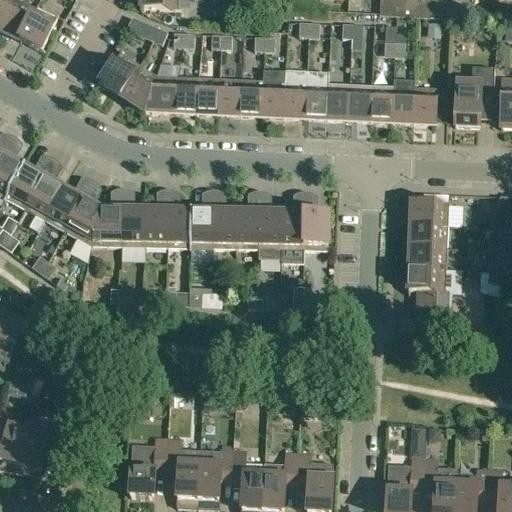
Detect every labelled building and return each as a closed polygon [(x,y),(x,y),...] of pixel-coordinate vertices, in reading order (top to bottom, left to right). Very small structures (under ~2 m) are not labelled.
[(0,0),(0,34),(1,35),(17,2),(11,0),(0,0)] [(178,12),(179,0),(142,0),(142,16),(143,16),(143,12),(181,13),(181,12),(178,12)] [(274,0),(274,7),(277,8),(289,9),(290,0),(274,0)] [(380,0),(380,19),(391,19),(392,0),(380,0)] [(403,20),(403,0),(392,0),(391,19),(403,20)] [(414,0),(403,0),(403,20),(413,20),(414,0)] [(414,0),(413,20),(424,21),(424,0),(414,0)] [(435,0),(424,0),(424,21),(435,22),(435,0)] [(446,22),(447,0),(435,0),(435,22),(446,22)] [(457,0),(447,0),(446,22),(457,23),(457,0)] [(469,0),(457,0),(457,23),(468,23),(469,0)] [(21,44),(37,11),(17,2),(1,35),(21,44)] [(56,21),(37,11),(21,44),(46,56),(46,55),(42,53),(58,19),(57,18),(56,21)] [(144,41),(153,45),(158,32),(133,21),(126,32),(144,41)] [(310,26),(300,26),(299,40),(309,41),(310,26)] [(320,27),(310,26),(309,41),(319,41),(320,27)] [(441,26),(428,26),(427,42),(440,42),(441,26)] [(354,28),(345,28),(344,42),(354,42),(354,28)] [(353,53),(364,53),(365,28),(354,28),(354,42),(353,53)] [(387,46),(397,47),(397,37),(397,29),(396,29),(388,29),(387,46)] [(168,35),(158,32),(153,45),(162,48),(168,35)] [(185,37),(174,37),(174,51),(184,51),(185,37)] [(185,37),(184,51),(194,52),(195,38),(185,37)] [(397,37),(397,47),(396,61),(406,62),(407,37),(397,37)] [(212,53),(222,53),(222,39),(212,39),(212,53)] [(232,39),(222,39),(222,53),(232,54),(232,39)] [(255,55),(265,55),(265,41),(255,41),(255,55)] [(275,41),(265,41),(265,55),(275,55),(275,41)] [(101,87),(121,100),(140,69),(122,57),(124,55),(123,54),(102,86),(98,84),(97,85),(101,87)] [(157,80),(140,69),(121,100),(146,116),(157,80)] [(480,131),(482,99),(494,100),(495,72),(473,70),(472,86),(457,86),(455,130),(480,131)] [(263,84),(262,121),(284,122),(285,85),(286,74),(264,74),(263,84)] [(284,122),(305,123),(307,86),(308,75),(286,74),(285,85),(284,122)] [(308,75),(307,86),(305,123),(327,124),(329,87),(329,76),(308,75)] [(177,81),(157,80),(146,116),(175,117),(177,81)] [(199,81),(177,81),(175,117),(197,118),(199,81)] [(220,82),(199,81),(197,118),(219,119),(220,82)] [(242,83),(220,82),(219,119),(240,120),(242,83)] [(240,120),(262,121),(263,84),(242,83),(240,120)] [(392,127),(413,128),(415,91),(415,84),(394,83),(393,90),(392,127)] [(511,84),(503,84),(501,132),(511,132),(511,84)] [(350,88),(329,87),(327,124),(349,125),(350,88)] [(372,89),(350,88),(349,125),(370,126),(372,89)] [(393,90),(372,89),(370,126),(392,127),(393,90)] [(415,91),(413,128),(436,129),(437,92),(415,91)] [(14,165),(3,159),(0,165),(0,198),(6,202),(23,170),(14,165)] [(33,175),(23,170),(6,202),(25,213),(43,181),(33,175)] [(45,224),(63,192),(43,181),(25,213),(37,219),(30,231),(39,236),(45,224)] [(65,235),(83,203),(63,192),(45,224),(65,235)] [(412,229),(448,230),(449,209),(452,209),(452,208),(414,206),(414,201),(413,201),(412,229)] [(491,230),(497,232),(511,236),(511,231),(511,201),(506,201),(500,201),(491,230)] [(94,209),(83,203),(65,235),(77,242),(70,256),(88,267),(92,250),(102,214),(94,209)] [(110,214),(102,214),(92,250),(122,251),(123,214),(110,214)] [(122,251),(145,251),(146,215),(134,214),(123,214),(122,251)] [(191,214),(191,216),(191,252),(213,252),(214,216),(192,216),(192,214),(191,214)] [(157,215),(146,215),(145,251),(168,252),(169,215),(157,215)] [(191,252),(191,216),(169,215),(168,252),(191,252)] [(226,216),(214,216),(213,252),(236,253),(237,216),(226,216)] [(248,217),(237,216),(236,253),(259,253),(260,217),(248,217)] [(282,263),(282,254),(283,217),(260,217),(259,253),(259,263),(282,263)] [(282,254),(282,263),(282,267),(304,267),(305,254),(305,218),(283,217),(282,254)] [(329,218),(317,218),(305,218),(305,254),(328,255),(329,218)] [(447,252),(448,230),(412,229),(411,250),(447,252)] [(505,255),(511,236),(497,232),(494,242),(499,243),(496,254),(505,255)] [(3,233),(0,236),(0,247),(3,250),(11,238),(3,233)] [(19,244),(11,238),(3,250),(11,256),(19,244)] [(446,273),(447,252),(411,250),(410,272),(446,273)] [(493,267),(490,276),(504,280),(511,255),(505,255),(496,254),(493,267)] [(32,271),(40,277),(49,265),(40,259),(32,271)] [(40,277),(49,283),(57,271),(49,265),(40,277)] [(446,273),(410,272),(409,299),(410,299),(410,294),(419,295),(418,317),(422,318),(422,336),(419,335),(419,337),(450,338),(450,337),(448,337),(450,295),(445,295),(446,273)] [(504,280),(490,276),(484,295),(498,299),(504,280)] [(168,295),(167,295),(166,309),(176,310),(177,295),(176,295),(176,290),(168,290),(168,295)] [(111,292),(111,307),(121,307),(121,293),(111,292)] [(131,293),(121,293),(121,307),(131,307),(131,293)] [(156,309),(166,309),(167,295),(157,294),(156,309)] [(212,311),(213,297),(202,297),(202,311),(212,311)] [(223,298),(213,297),(212,311),(222,312),(223,298)] [(257,313),(258,299),(248,299),(247,313),(257,313)] [(268,300),(258,299),(257,313),(267,314),(268,300)] [(303,315),(313,316),(332,317),(333,300),(304,299),(304,301),(303,315)] [(294,301),(293,315),(303,315),(304,301),(294,301)] [(2,316),(0,319),(0,361),(7,364),(25,326),(2,316)] [(73,384),(59,382),(57,391),(71,394),(73,384)] [(237,410),(243,411),(245,409),(245,402),(244,401),(237,400),(235,402),(235,408),(237,410)] [(323,406),(322,422),(336,423),(337,407),(323,406)] [(0,440),(7,442),(1,467),(0,469),(0,473),(19,478),(30,433),(19,430),(22,418),(1,413),(0,417),(0,440)] [(49,438),(30,433),(19,478),(39,482),(46,452),(58,455),(65,428),(52,425),(49,438)] [(412,432),(411,444),(424,445),(425,433),(412,432)] [(167,471),(169,443),(156,443),(156,451),(133,450),(131,501),(154,502),(155,470),(167,471)] [(178,511),(198,511),(200,466),(180,465),(181,444),(169,443),(167,471),(180,472),(178,511)] [(232,482),(233,454),(221,454),(221,467),(200,466),(198,511),(199,511),(218,511),(220,481),(232,482)] [(242,511),(263,511),(265,477),(245,476),(246,455),(233,454),(232,482),(244,483),(242,511)] [(265,467),(265,477),(263,511),(283,511),(285,485),(297,485),(299,457),(286,457),(285,468),(265,467)] [(331,511),(333,480),(333,467),(311,466),(311,458),(299,457),(297,485),(309,486),(308,511),(331,511)] [(424,491),(425,463),(412,462),(412,471),(389,470),(387,511),(410,511),(412,490),(424,491)] [(434,511),(455,511),(457,486),(436,485),(437,464),(425,463),(424,491),(436,491),(434,511)] [(488,502),(490,474),(477,473),(477,487),(457,486),(455,511),(475,511),(476,510),(488,511),(488,502)] [(500,502),(499,511),(511,511),(511,488),(501,488),(502,475),(490,474),(488,502),(500,502)]
